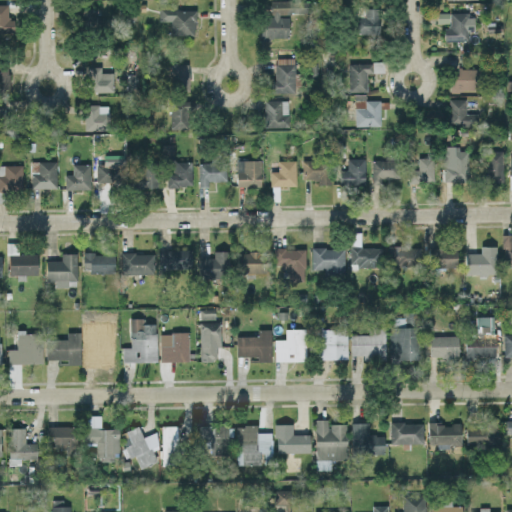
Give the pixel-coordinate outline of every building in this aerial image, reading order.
[(288,37),(288,13),(313,13),(313,1),(271,1),(271,17),(260,17),(260,37),(288,37)] [(9,4),(0,3),(0,32),(10,32),(9,4)] [(78,6),(77,28),(96,30),(98,8),(78,6)] [(378,34),(379,8),(355,7),(354,33),(378,34)] [(194,35),(195,9),(158,8),(158,21),(169,22),(169,34),(194,35)] [(444,41),(467,40),(467,31),(474,31),(473,13),(437,13),(437,24),(443,24),(444,41)] [(300,85),(300,72),(294,72),(294,58),(273,57),(273,92),(294,93),(294,85),(300,85)] [(348,91),(367,91),(366,72),(383,72),(383,62),(347,63),(348,91)] [(188,90),(189,64),(171,63),(170,90),(188,90)] [(0,66),(0,89),(8,90),(9,66),(0,66)] [(112,72),(100,72),(100,66),(87,66),(88,92),(113,91),(112,72)] [(449,90),(476,91),(477,68),(457,68),(457,74),(450,74),(449,90)] [(465,99),(449,98),(449,125),(478,126),(478,114),(465,113),(465,99)] [(287,127),(288,100),(264,99),(263,126),(287,127)] [(354,125),(379,126),(380,100),(354,100),(354,125)] [(190,125),(189,101),(169,101),(170,125),(190,125)] [(109,105),(84,104),(84,130),(108,130),(109,105)] [(485,181),(503,180),(502,150),(485,151),(485,181)] [(443,152),(443,182),(468,181),(467,151),(443,152)] [(364,158),(346,158),(346,169),(339,170),(339,184),(364,184),(364,158)] [(408,182),(433,181),(433,158),(418,158),(418,169),(407,169),(408,182)] [(302,159),(302,178),(317,179),(317,184),(329,184),(330,159),(302,159)] [(371,161),(371,184),(381,183),(380,178),(398,177),(398,159),(371,161)] [(260,186),(260,160),(236,160),(236,187),(260,186)] [(295,160),(277,160),(278,170),(269,171),(270,186),(295,185),(295,160)] [(55,161),(38,161),(38,173),(31,173),(31,188),(56,187),(55,161)] [(167,173),(166,186),(191,186),(191,161),(173,161),(173,173),(167,173)] [(226,162),(197,163),(198,187),(208,186),(207,181),(226,180),(226,162)] [(90,189),(89,163),(72,164),(72,174),(64,174),(65,190),(90,189)] [(95,182),(118,183),(119,163),(96,163),(95,182)] [(22,164),(0,164),(0,189),(22,189),(22,164)] [(157,187),(157,167),(134,167),(135,188),(157,187)] [(511,234),(502,235),(502,265),(511,265),(511,234)] [(349,247),(350,266),(381,266),(380,246),(349,247)] [(388,265),(419,266),(419,246),(388,246),(388,265)] [(429,267),(456,267),(456,246),(429,246),(429,267)] [(465,253),(465,274),(495,274),(496,246),(480,246),(480,253),(465,253)] [(344,247),(310,248),(311,269),(325,269),(325,274),(344,273),(344,247)] [(190,248),(157,250),(158,269),(191,267),(190,248)] [(304,248),(273,248),(273,267),(287,267),(288,281),(304,281),(304,248)] [(213,257),(198,257),(198,278),(228,278),(229,251),(213,251),(213,257)] [(269,272),(268,251),(239,252),(239,272),(269,272)] [(120,252),(120,273),(152,274),(152,253),(120,252)] [(76,279),(76,253),(61,253),(61,260),(45,260),(45,280),(55,280),(55,287),(67,287),(67,279),(76,279)] [(82,271),(113,272),(114,253),(82,253),(82,271)] [(213,318),(213,309),(199,310),(199,319),(213,318)] [(493,316),(474,316),(474,336),(463,336),(464,357),(494,356),(493,316)] [(122,362),(156,361),(155,323),(143,324),(143,318),(129,318),(130,347),(122,347),(122,362)] [(220,347),(220,322),(199,322),(199,361),(216,360),(216,347),(220,347)] [(389,359),(407,360),(407,348),(416,348),(416,327),(390,326),(389,359)] [(284,329),(285,339),(273,339),(274,361),(306,360),(305,328),(284,329)] [(346,359),(346,328),(318,328),(317,358),(346,359)] [(350,355),(361,354),(361,360),(385,359),(384,328),(368,328),(368,334),(350,334),(350,355)] [(235,356),(257,356),(257,361),(271,361),(270,329),(257,329),(257,336),(235,336),(235,356)] [(16,333),(16,348),(7,349),(7,364),(42,363),(42,332),(16,333)] [(66,338),(45,339),(46,359),(67,359),(67,364),(80,364),(80,332),(66,332),(66,338)] [(188,332),(159,333),(160,361),(188,360),(188,332)] [(503,355),(511,355),(511,333),(502,334),(503,355)] [(457,335),(429,336),(429,357),(457,356),(457,335)] [(118,427),(100,428),(100,415),(84,415),(84,444),(96,444),(96,461),(113,460),(113,452),(118,452),(118,427)] [(345,423),(326,424),(326,418),(313,418),(314,459),(345,458),(345,423)] [(383,453),(382,434),(367,434),(367,421),(350,422),(351,453),(383,453)] [(390,444),(422,443),(422,422),(389,422),(390,444)] [(460,422),(427,423),(428,443),(436,443),(436,447),(461,446),(460,422)] [(291,423),(274,423),(275,452),(308,451),(308,433),(292,433),(291,423)] [(497,424),(466,423),(465,441),(496,443),(497,424)] [(139,468),(156,460),(151,449),(158,445),(152,432),(142,436),(137,424),(124,430),(128,438),(120,441),(128,457),(133,455),(139,468)] [(208,454),(227,454),(227,425),(197,424),(197,443),(209,443),(208,454)] [(235,424),(235,464),(259,463),(259,451),(270,451),(270,432),(256,432),(256,424),(235,424)] [(46,448),(74,448),(74,425),(46,426),(46,448)] [(35,442),(25,442),(24,427),(7,427),(8,463),(18,463),(18,458),(35,458),(35,442)] [(329,459),(315,459),(315,469),(329,468),(329,459)] [(289,511),(289,489),(276,489),(276,510),(275,510),(275,511),(289,511)] [(424,511),(424,495),(401,496),(401,511),(424,511)] [(50,511),(69,511),(69,505),(62,505),(62,499),(50,498),(50,511)] [(461,511),(461,505),(451,506),(451,500),(442,500),(442,506),(430,506),(430,511),(461,511)]
